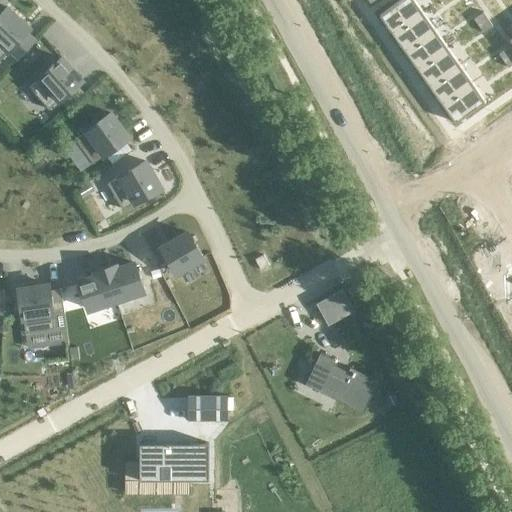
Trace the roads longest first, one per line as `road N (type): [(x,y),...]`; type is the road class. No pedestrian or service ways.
road 1 (residential): [(257,312),(0,452)]
road 2 (tertiary): [(403,235),(276,0)]
road 3 (residential): [(195,198),(167,139),(112,64),(43,0)]
road 4 (tertiary): [(511,432),(403,235)]
road 5 (residential): [(403,235),(257,312)]
road 6 (residential): [(0,255),(82,250),(142,227)]
road 7 (residential): [(257,312),(195,198)]
